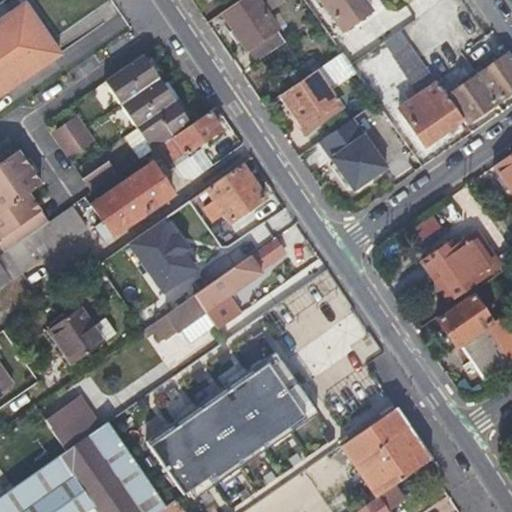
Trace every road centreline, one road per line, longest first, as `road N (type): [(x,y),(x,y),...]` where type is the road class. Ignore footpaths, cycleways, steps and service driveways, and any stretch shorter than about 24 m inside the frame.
road 1 (residential): [(164,0),(335,251)]
road 2 (residential): [(335,251),(460,433)]
road 3 (residential): [(511,125),(335,251)]
